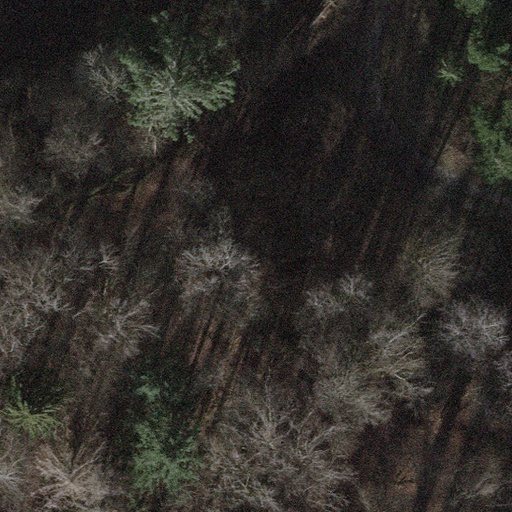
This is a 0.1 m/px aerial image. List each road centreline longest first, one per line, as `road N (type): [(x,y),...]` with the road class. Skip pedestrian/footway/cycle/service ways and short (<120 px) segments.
road 1 (track): [(365,23),(116,199),(0,259)]
road 2 (track): [(365,23),(376,135),(511,190)]
